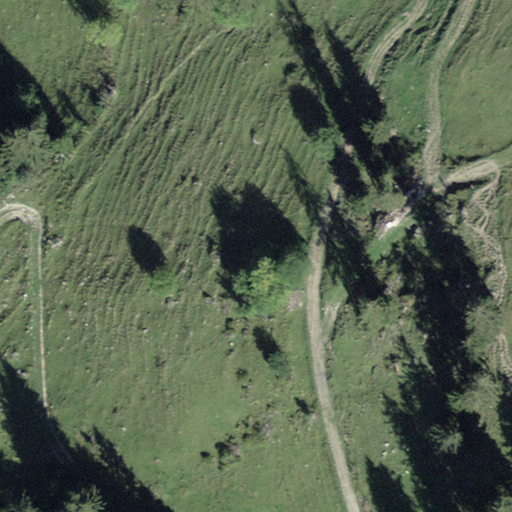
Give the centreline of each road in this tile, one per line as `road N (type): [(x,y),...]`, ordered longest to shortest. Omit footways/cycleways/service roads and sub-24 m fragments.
road 1 (track): [(354,511),(321,382),(318,247),(366,83),(424,0)]
road 2 (track): [(0,218),(26,211),(34,222),(46,412),(79,475),(113,511)]
road 3 (track): [(470,0),(430,90),(431,162),(441,180),(511,155)]
